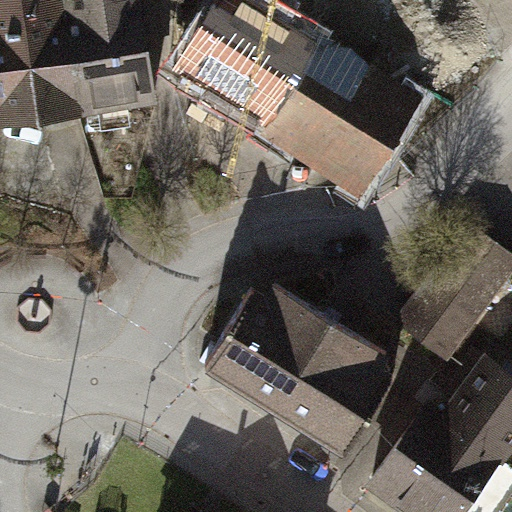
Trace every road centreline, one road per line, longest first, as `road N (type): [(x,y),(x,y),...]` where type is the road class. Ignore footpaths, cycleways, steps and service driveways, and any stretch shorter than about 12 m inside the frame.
road 1 (residential): [(511,109),(431,187),(363,218),(228,247),(166,290),(59,386)]
road 2 (residential): [(59,386),(118,386),(180,410),(320,511)]
road 3 (residential): [(8,511),(12,434),(59,386)]
